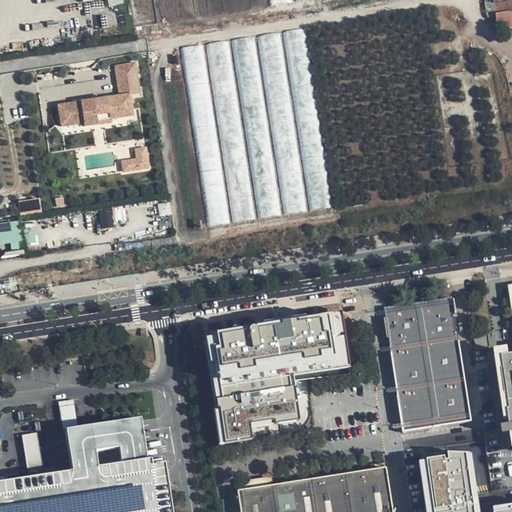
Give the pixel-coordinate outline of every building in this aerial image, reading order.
[(511,0),(487,0),(485,1),(489,18),(496,17),(499,30),(511,27),(511,0)] [(285,32),(311,212),(333,208),(306,29),(285,32)] [(259,36),(285,216),(307,212),(280,32),(259,36)] [(233,39),(260,220),(281,217),(255,36),(233,39)] [(207,44),(234,224),(256,220),(229,40),(207,44)] [(182,47),(209,229),(231,226),(204,44),(182,47)] [(134,62),(112,65),(117,93),(127,91),(138,89),(134,62)] [(117,93),(55,103),(59,124),(82,120),(82,124),(111,120),(110,116),(131,113),(127,91),(117,93)] [(82,120),(59,124),(60,133),(132,122),(131,113),(110,116),(111,120),(82,124),(82,120)] [(138,159),(123,161),(125,172),(150,169),(147,148),(137,149),(138,159)] [(21,214),(43,211),(41,198),(19,201),(21,214)] [(0,223),(0,244),(23,243),(21,222),(0,223)] [(29,224),(29,242),(40,242),(40,224),(29,224)] [(472,423),(453,300),(385,310),(404,434),(472,423)] [(205,334),(220,445),(252,441),(250,429),(299,422),(293,380),(350,372),(342,316),(205,334)] [(511,450),(511,412),(506,364),(495,365),(506,451),(511,450)] [(73,399),(58,402),(61,422),(76,420),(73,399)] [(174,511),(166,456),(148,458),(147,451),(143,426),(142,417),(65,429),(71,471),(0,481),(0,511),(174,511)] [(35,431),(20,433),(26,469),(41,466),(35,431)] [(511,511),(511,490),(492,493),(483,434),(411,446),(423,511),(511,511)] [(391,511),(386,472),(237,494),(239,511),(391,511)]
